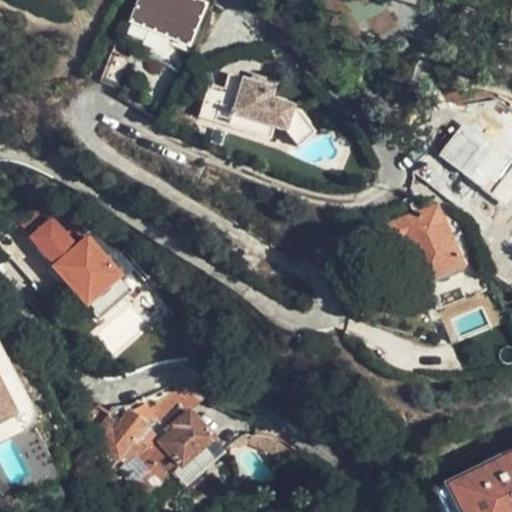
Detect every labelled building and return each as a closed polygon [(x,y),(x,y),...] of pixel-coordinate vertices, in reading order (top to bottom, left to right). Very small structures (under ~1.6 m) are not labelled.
[(138,0),(129,23),(132,26),(187,48),(204,6),(191,0),(138,0)] [(187,48),(132,26),(130,32),(145,38),(143,44),(173,57),(176,52),(184,55),(187,48)] [(100,79),(116,88),(131,52),(115,44),(100,79)] [(253,74),(250,83),(264,88),(268,80),(253,74)] [(195,119),(216,127),(223,108),(236,114),(234,120),(271,134),(273,128),(287,133),(297,151),(313,140),(302,121),(294,117),(296,112),(273,103),(277,93),(264,88),(250,83),(232,76),(226,93),(208,86),(195,119)] [(223,108),(216,127),(266,146),(271,134),(234,120),(236,114),(223,108)] [(498,206),(511,189),(511,124),(503,117),(475,151),(453,133),(433,158),(453,176),(458,170),(487,195),(482,201),(486,204),(488,206),(490,207),(494,207),(498,206)] [(241,156),(248,142),(234,136),(228,150),(241,156)] [(460,267),(434,208),(387,227),(394,243),(404,239),(423,281),(460,267)] [(376,221),(375,212),(347,210),(347,223),(376,221)] [(32,236),(49,257),(70,240),(51,218),(32,236)] [(55,265),(52,267),(86,303),(121,274),(86,237),(75,247),(55,265)] [(70,240),(49,257),(55,265),(75,247),(70,240)] [(121,274),(86,303),(100,318),(134,288),(121,274)] [(22,404),(0,351),(0,405),(2,412),(22,404)] [(97,406),(90,399),(83,406),(90,413),(96,407),(97,406)] [(153,413),(142,400),(127,404),(130,413),(133,415),(146,422),(153,413)] [(111,426),(96,407),(90,413),(88,415),(94,436),(99,430),(108,430),(111,426)] [(116,458),(146,422),(133,415),(130,413),(123,421),(115,421),(111,426),(108,430),(99,430),(94,436),(94,441),(116,458)] [(181,465),(213,438),(189,413),(175,426),(173,424),(165,432),(169,436),(162,444),(181,465)] [(511,465),(468,489),(473,501),(488,497),(505,491),(511,488),(511,465)] [(511,511),(511,488),(505,491),(488,497),(473,501),(478,511),(511,511)] [(458,495),(462,504),(473,501),(468,489),(458,495)] [(478,511),(473,501),(462,504),(466,511),(478,511)]
